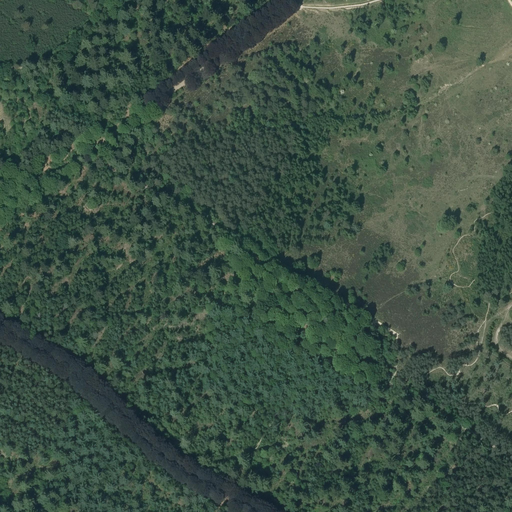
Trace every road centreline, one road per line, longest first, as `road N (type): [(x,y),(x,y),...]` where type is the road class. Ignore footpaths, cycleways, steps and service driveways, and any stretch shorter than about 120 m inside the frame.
road 1 (track): [(256,511),(0,330)]
road 2 (track): [(212,511),(308,355),(362,389),(391,384)]
road 3 (track): [(391,384),(511,457)]
road 4 (track): [(111,0),(53,60),(0,64)]
